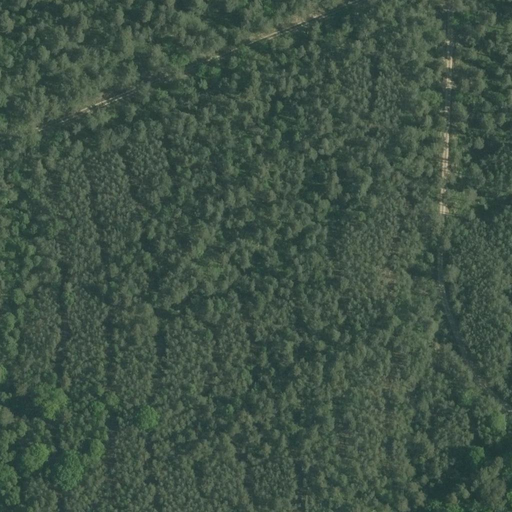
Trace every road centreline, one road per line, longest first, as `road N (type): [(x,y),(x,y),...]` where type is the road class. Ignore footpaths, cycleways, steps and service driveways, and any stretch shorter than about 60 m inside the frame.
road 1 (track): [(511,410),(475,374),(440,278),(451,0)]
road 2 (track): [(0,143),(364,0)]
